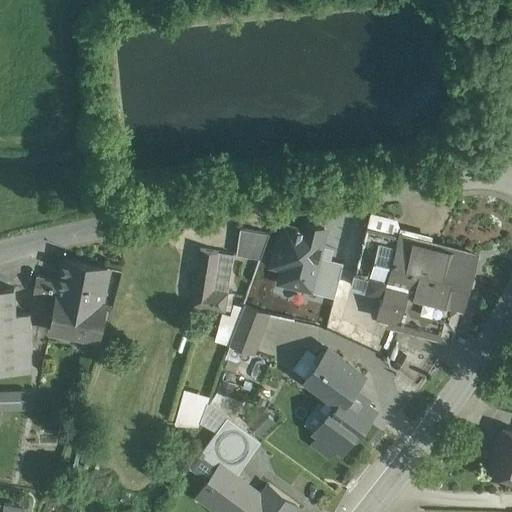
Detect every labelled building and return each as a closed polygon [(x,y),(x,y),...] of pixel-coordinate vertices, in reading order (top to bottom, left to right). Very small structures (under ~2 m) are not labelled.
[(431,236),(400,228),(395,216),(371,210),(367,227),(414,239),(429,243),(431,236)] [(400,291),(414,239),(367,227),(355,271),(352,285),(384,293),(385,294),(386,288),(400,291)] [(269,233),(240,228),(236,254),(260,258),(269,233)] [(304,242),(269,233),(260,258),(244,305),(268,314),(292,319),(307,259),(300,257),(304,242)] [(429,243),(414,239),(400,291),(459,307),(462,307),(477,255),(429,243)] [(233,253),(200,248),(191,305),(225,310),(233,253)] [(336,266),(307,259),(292,319),(320,327),(320,326),(336,266)] [(108,269),(64,260),(59,282),(56,297),(50,331),(98,340),(106,304),(101,303),(108,269)] [(384,293),(352,285),(355,271),(336,266),(320,326),(320,327),(372,350),(380,317),(377,316),(384,293)] [(58,280),(36,276),(33,293),(56,297),(59,282),(58,280)] [(15,314),(14,288),(0,288),(0,371),(31,370),(29,313),(15,314)] [(400,291),(386,288),(385,294),(384,293),(377,316),(380,317),(389,319),(388,325),(446,340),(449,327),(454,328),(459,307),(400,291)] [(229,344),(229,342),(243,306),(233,302),(230,314),(222,312),(214,339),(229,344)] [(268,314),(244,305),(243,306),(229,342),(253,351),(268,314)] [(364,375),(327,347),(305,377),(338,401),(343,404),(355,388),(364,375)] [(361,393),(355,388),(343,404),(338,401),(314,434),(340,453),(354,433),(357,434),(376,408),(359,396),(361,393)] [(181,400),(205,407),(210,396),(184,389),(181,400)] [(22,392),(0,392),(0,407),(22,407),(22,392)] [(181,400),(177,415),(200,422),(205,407),(181,400)] [(264,407),(249,422),(262,434),(276,418),(264,407)] [(260,441),(227,416),(218,429),(251,454),(260,441)] [(251,454),(218,429),(202,450),(199,453),(200,454),(191,465),(189,467),(207,480),(197,494),(221,511),(263,511),(271,501),(262,494),(255,489),(253,492),(234,478),(251,454)] [(511,431),(502,429),(499,439),(498,438),(494,452),(495,453),(490,470),(511,476),(511,431)] [(271,501),(263,511),(294,511),(299,506),(269,484),(262,494),(271,501)] [(2,511),(24,511),(26,503),(4,501),(2,511)]
